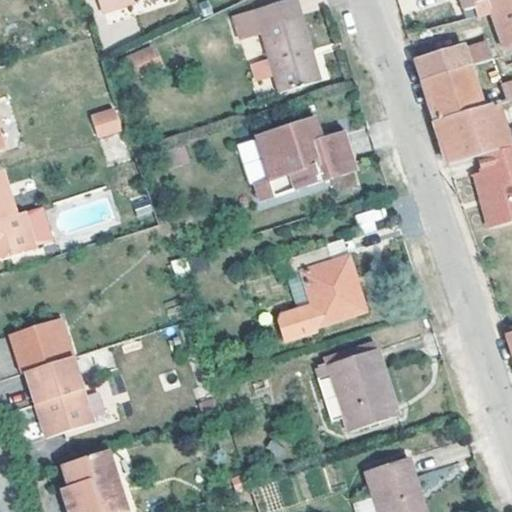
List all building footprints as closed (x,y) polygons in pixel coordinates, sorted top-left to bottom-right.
[(128,8),(126,2),(132,0),(95,0),(101,17),(128,8)] [(312,82),(303,53),(307,51),(290,0),(281,0),(251,10),(252,14),(231,21),(237,41),(258,33),(277,93),(312,82)] [(456,0),(459,11),(469,7),(473,6),(472,3),(482,0),(456,0)] [(489,15),(484,0),(482,0),(472,3),(473,6),(469,7),(473,19),(489,15)] [(511,46),(511,0),(484,0),(489,15),(499,51),(511,46)] [(460,48),(411,61),(418,81),(466,67),(460,48)] [(303,53),(312,82),(316,80),(307,51),(303,53)] [(150,53),(128,65),(132,73),(137,82),(159,71),(150,53)] [(128,65),(119,69),(123,77),(132,73),(128,65)] [(474,92),(466,67),(418,81),(425,102),(431,121),(479,108),(474,92)] [(506,101),(511,99),(511,79),(499,84),(506,101)] [(499,85),(474,92),(479,108),(480,110),(493,107),(505,104),(499,85)] [(107,102),(84,109),(90,128),(113,121),(107,102)] [(504,139),(493,107),(480,110),(479,108),(431,121),(437,141),(445,165),(475,157),(507,148),(504,139)] [(303,148),(318,143),(310,120),(295,126),(303,148)] [(118,124),(99,131),(106,150),(125,144),(118,124)] [(303,148),(295,126),(275,133),(271,130),(266,132),(265,137),(227,150),(247,208),(353,171),(340,135),(318,143),(303,148)] [(182,135),(167,136),(170,165),(186,163),(182,135)] [(511,146),(507,148),(475,157),(479,171),(471,174),(477,191),(483,189),(487,203),(481,205),(488,225),(511,217),(511,146)] [(0,250),(32,240),(21,204),(13,207),(0,165),(0,250)] [(483,189),(477,191),(481,205),(487,203),(483,189)] [(318,323),(363,310),(344,257),(329,262),(322,245),(284,258),(290,276),(300,273),(310,302),(284,311),(281,318),(288,340),(315,330),(318,323)] [(17,365),(22,363),(60,351),(48,314),(5,328),(17,365)] [(40,405),(37,410),(43,430),(89,415),(69,348),(60,351),(22,363),(33,397),(37,395),(40,405)] [(325,367),(328,376),(341,381),(349,405),(342,416),(347,432),(389,418),(383,402),(391,399),(374,350),(325,367)] [(328,376),(342,416),(349,405),(341,381),(328,376)] [(95,419),(105,415),(97,391),(86,395),(95,419)] [(396,415),(391,399),(383,402),(389,418),(396,415)] [(106,441),(58,457),(64,477),(68,492),(63,493),(68,511),(83,511),(124,500),(106,441)] [(419,511),(414,495),(419,493),(407,458),(362,474),(375,511),(419,511)] [(68,492),(64,477),(59,478),(63,493),(68,492)] [(414,495),(419,511),(425,511),(419,493),(414,495)]
